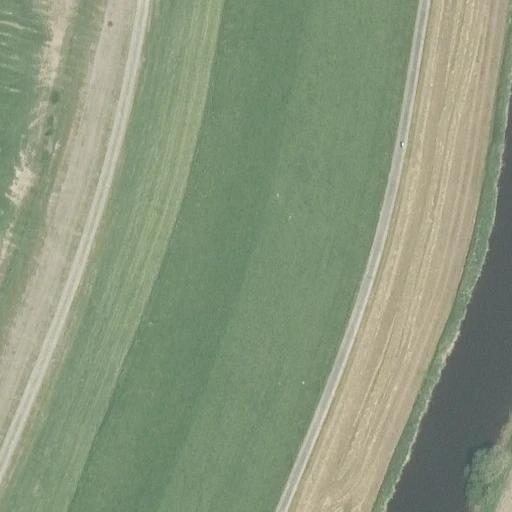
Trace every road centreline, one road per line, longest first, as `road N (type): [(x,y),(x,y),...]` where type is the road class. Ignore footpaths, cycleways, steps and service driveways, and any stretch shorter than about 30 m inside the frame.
road 1 (track): [(441,0),(410,211),(287,511)]
road 2 (track): [(0,459),(107,171),(146,0)]
